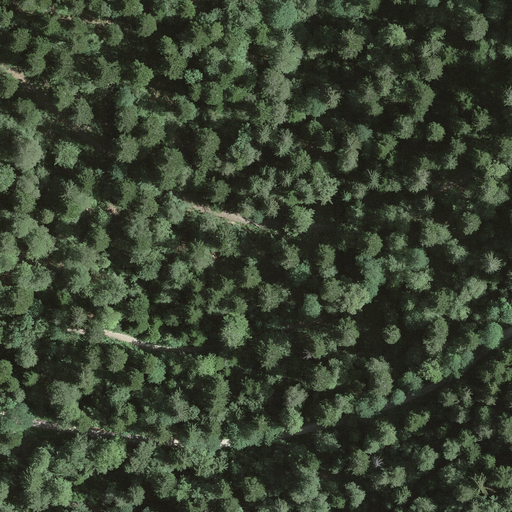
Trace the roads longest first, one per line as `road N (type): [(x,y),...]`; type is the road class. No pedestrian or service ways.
road 1 (track): [(511,156),(405,205),(343,223),(280,225),(193,203),(77,132),(0,65)]
road 2 (track): [(0,323),(208,347),(317,318),(371,290),(511,176)]
road 3 (track): [(0,415),(169,444),(263,441),(420,395),(511,333)]
